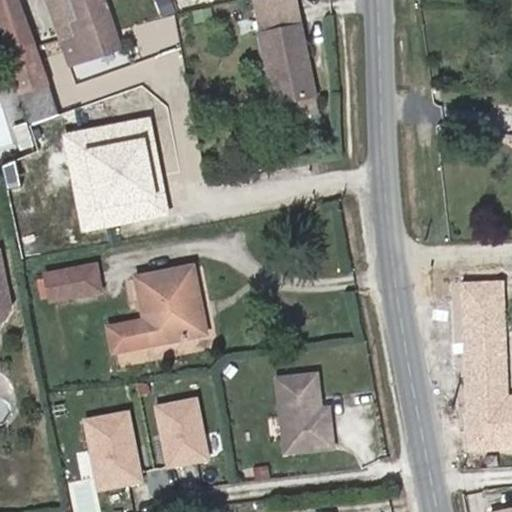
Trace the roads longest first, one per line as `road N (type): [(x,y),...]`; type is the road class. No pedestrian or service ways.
road 1 (tertiary): [(388,256),(436,511)]
road 2 (tertiary): [(377,0),(388,256)]
road 3 (residential): [(388,256),(511,251)]
